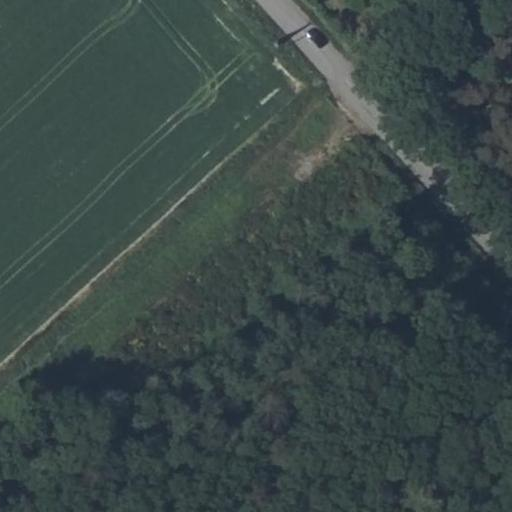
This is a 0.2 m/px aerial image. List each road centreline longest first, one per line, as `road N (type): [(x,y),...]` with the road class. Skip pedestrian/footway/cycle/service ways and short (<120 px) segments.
road 1 (track): [(0,420),(495,0)]
road 2 (tertiary): [(511,259),(273,0)]
